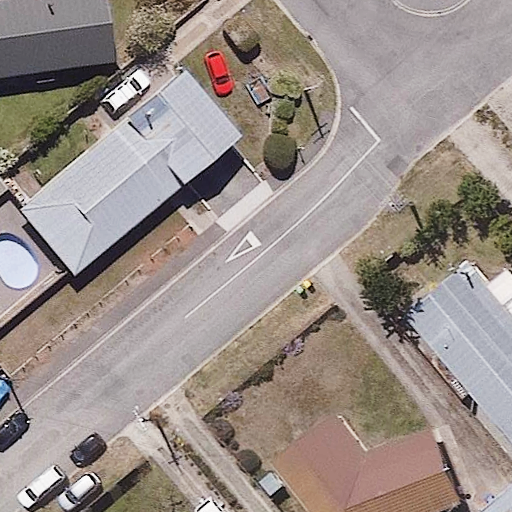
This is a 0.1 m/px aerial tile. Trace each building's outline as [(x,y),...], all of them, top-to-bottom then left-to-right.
[(70,0),(0,0),(0,80),(81,69),(70,0)] [(245,128),(173,39),(112,89),(129,109),(13,205),(69,273),(245,128)] [(511,262),(494,278),(476,256),(413,308),(511,426),(511,262)] [(355,411),(285,453),(319,511),(429,511),(473,486),(424,403),(370,436),(355,411)] [(511,511),(511,486),(491,505),(496,511),(511,511)]
